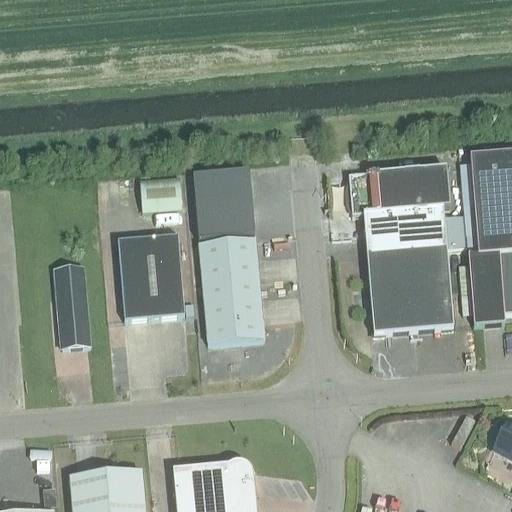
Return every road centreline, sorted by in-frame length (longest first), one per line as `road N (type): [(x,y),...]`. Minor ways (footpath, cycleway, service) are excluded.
road 1 (unclassified): [(0,427),(323,399)]
road 2 (unclassified): [(323,399),(302,167)]
road 3 (unclassified): [(323,399),(511,382)]
